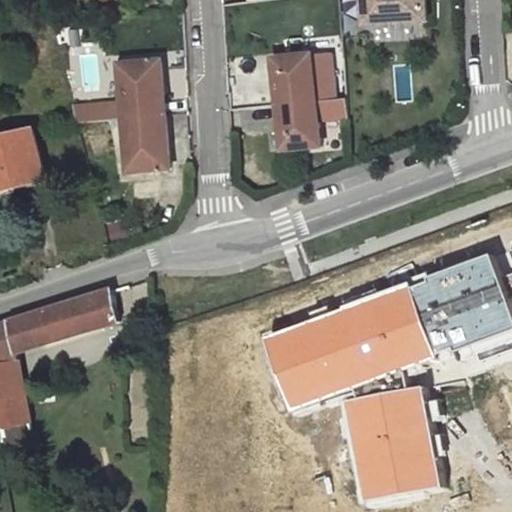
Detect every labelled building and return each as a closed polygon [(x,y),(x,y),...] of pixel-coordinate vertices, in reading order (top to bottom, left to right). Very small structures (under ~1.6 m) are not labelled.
[(365,0),(368,24),(430,19),(428,0),(365,0)] [(276,58),(285,147),(322,143),(318,99),(338,98),(333,52),(276,58)] [(174,167),(164,61),(121,64),(130,171),(174,167)] [(0,187),(48,175),(35,128),(0,136),(0,187)] [(511,327),(511,323),(487,253),(406,282),(434,356),(511,327)] [(434,356),(406,282),(263,336),(291,410),(434,356)] [(47,344),(123,321),(117,288),(41,312),(47,344)] [(21,352),(47,344),(41,312),(14,320),(21,352)] [(0,363),(22,359),(21,352),(14,320),(0,324),(0,363)] [(0,421),(5,450),(38,443),(22,359),(0,363),(0,407),(1,415),(0,415),(0,421)] [(438,487),(419,386),(343,400),(361,501),(438,487)]
